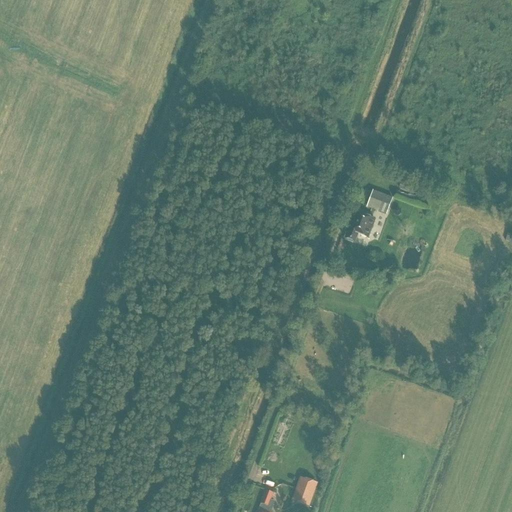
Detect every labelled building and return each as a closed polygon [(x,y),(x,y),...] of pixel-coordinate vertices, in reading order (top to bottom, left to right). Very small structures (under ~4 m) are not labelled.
[(374,186),(401,196),(406,182),(379,172),(374,186)] [(386,214),(392,198),(372,191),(366,207),(386,214)] [(352,211),(343,234),(345,235),(343,240),(355,244),(358,236),(368,240),(375,220),(352,211)] [(410,268),(419,270),(423,250),(414,248),(410,268)] [(308,506),(314,489),(297,482),(295,489),(285,485),(277,507),(283,509),(286,499),(308,506)] [(274,502),(277,495),(265,490),(260,504),(268,507),(270,501),(274,502)]
